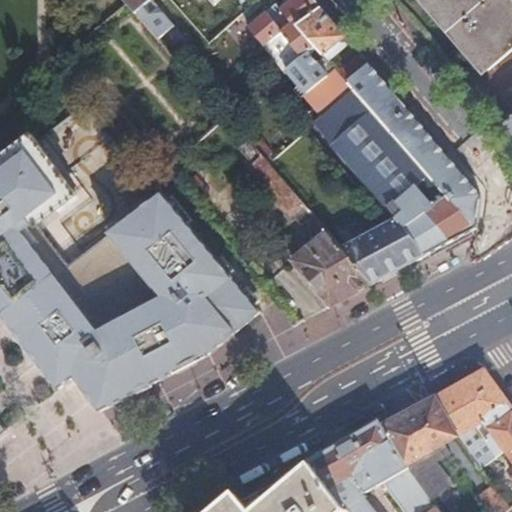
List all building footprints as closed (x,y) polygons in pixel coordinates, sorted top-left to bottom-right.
[(125,0),(127,2),(136,12),(148,0),(125,0)] [(152,0),(148,0),(136,12),(158,37),(173,24),(152,0)] [(302,27),(323,9),(315,0),(292,0),(282,9),(274,0),(269,0),(268,2),(271,6),(265,12),(266,14),(282,33),(303,59),(310,54),(319,47),(302,27)] [(426,0),(485,67),(511,42),(511,8),(504,0),(426,0)] [(325,55),(347,37),(323,9),(302,27),(319,47),(325,55)] [(282,33),(266,14),(250,28),(265,47),(282,33)] [(285,72),(289,70),(303,59),(282,33),(265,47),(264,48),(285,72)] [(308,93),(329,77),(310,54),(303,59),(289,70),(308,93)] [(371,65),(350,83),(475,231),(477,230),(483,195),(371,65)] [(475,231),(350,83),(338,70),(329,77),(308,93),(304,95),(324,119),(316,124),(391,211),(390,212),(398,221),(428,256),(453,243),(475,231)] [(511,117),(500,127),(511,140),(511,117)] [(303,227),(315,217),(249,142),(241,149),(255,165),(252,168),(303,227)] [(31,145),(0,168),(0,310),(60,390),(76,378),(102,411),(209,354),(260,314),(164,197),(69,267),(36,223),(71,197),(31,145)] [(227,210),(212,223),(232,247),(247,234),(227,210)] [(423,259),(428,256),(398,221),(392,224),(343,249),(374,284),(395,273),(423,259)] [(333,306),(374,284),(343,249),(329,233),(296,262),(333,306)] [(496,455),(511,442),(511,409),(484,371),(463,384),(436,399),(456,437),(479,468),(486,462),(482,456),(484,455),(466,431),(483,420),(492,434),(485,440),(492,449),(496,455)] [(456,437),(436,399),(413,411),(383,426),(403,463),(456,437)] [(345,440),(308,460),(347,511),(374,511),(360,492),(363,491),(364,493),(383,483),(404,511),(438,511),(403,463),(383,426),(380,421),(345,440)] [(511,478),(511,442),(496,455),(496,456),(505,450),(511,460),(511,477),(511,478)] [(347,511),(308,460),(307,461),(310,466),(259,492),(220,511),(347,511)] [(492,469),(486,462),(479,468),(488,480),(505,467),(502,462),(492,469)] [(492,511),(511,511),(511,502),(498,483),(481,496),(492,511)]
